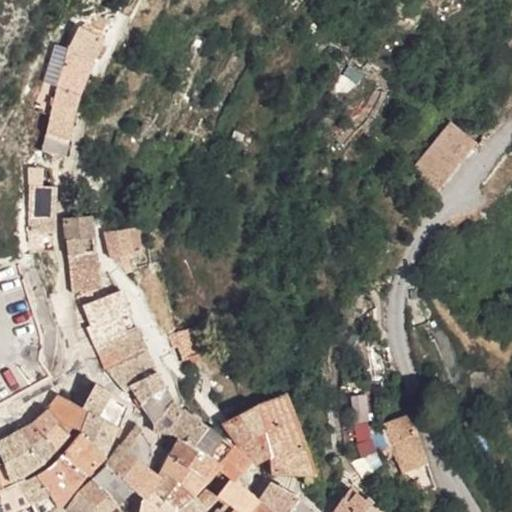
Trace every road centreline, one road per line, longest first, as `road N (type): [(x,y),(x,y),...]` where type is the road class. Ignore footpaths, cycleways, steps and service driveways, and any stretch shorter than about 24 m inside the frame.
road 1 (residential): [(270,481),(184,400),(106,265),(89,205),(59,201),(75,126),(119,0)]
road 2 (residential): [(511,131),(427,221),(394,292),(410,391),(474,511)]
